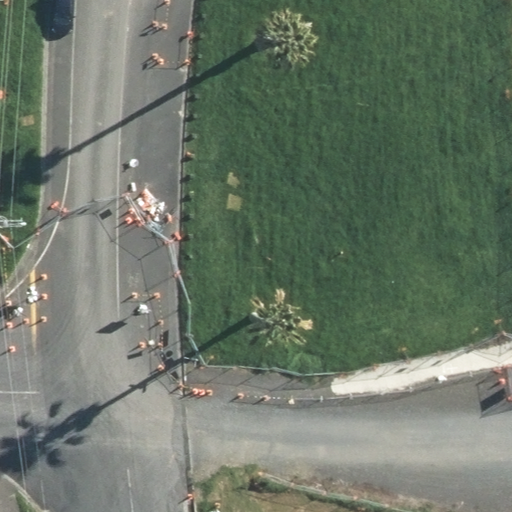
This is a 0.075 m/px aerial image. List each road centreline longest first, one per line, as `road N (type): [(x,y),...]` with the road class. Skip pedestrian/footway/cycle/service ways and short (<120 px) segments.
road 1 (residential): [(113,391),(131,0)]
road 2 (residential): [(113,391),(128,511)]
